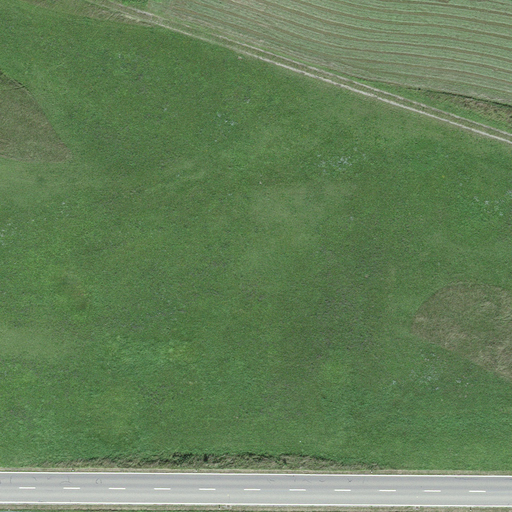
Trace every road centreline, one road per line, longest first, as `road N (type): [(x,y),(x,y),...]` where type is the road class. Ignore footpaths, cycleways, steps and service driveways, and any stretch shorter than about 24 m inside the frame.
road 1 (secondary): [(511,492),(0,487)]
road 2 (track): [(511,135),(110,0)]
